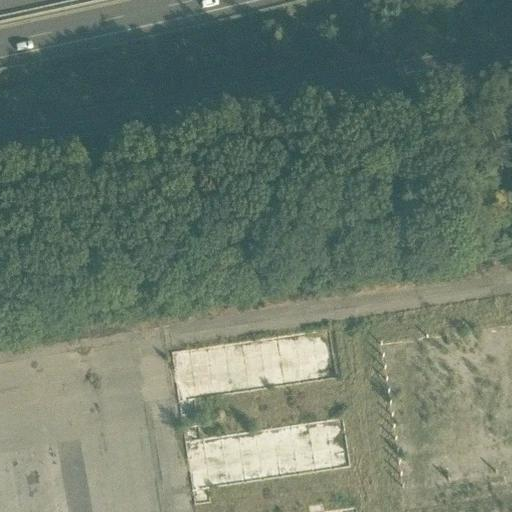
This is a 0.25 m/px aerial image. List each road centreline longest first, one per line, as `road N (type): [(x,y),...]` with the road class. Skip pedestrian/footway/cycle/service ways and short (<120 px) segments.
road 1 (tertiary): [(0,136),(511,58)]
road 2 (motorway): [(0,45),(199,0)]
